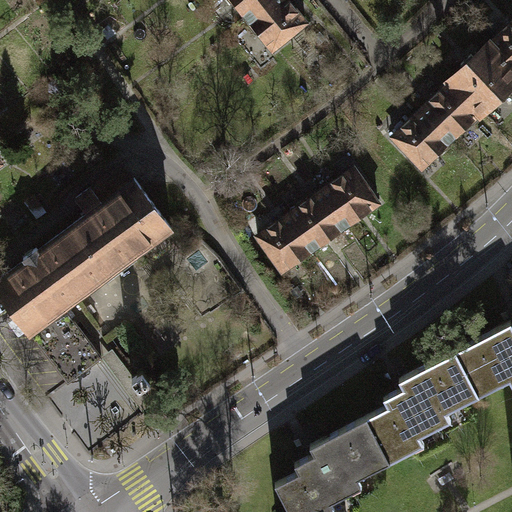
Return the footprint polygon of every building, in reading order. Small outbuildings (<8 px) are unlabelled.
[(232,0),(248,18),(269,0),(232,0)] [(307,21),(289,0),(269,0),(248,18),(273,49),(307,21)] [(511,63),(511,22),(491,42),(511,63)] [(511,84),(511,63),(491,42),(490,40),(474,55),(472,53),(461,63),(463,66),(448,80),(449,82),(479,113),(481,114),(511,84)] [(449,82),(422,108),(451,139),(479,113),(449,82)] [(422,167),(451,139),(422,108),(393,136),(422,167)] [(88,212),(71,225),(85,244),(78,249),(85,258),(77,264),(93,286),(172,227),(135,177),(130,180),(119,165),(76,197),(88,212)] [(355,166),(322,189),(347,225),(379,201),(355,166)] [(322,189),(290,211),(315,247),(347,225),(322,189)] [(283,270),(315,247),(290,211),(258,234),(283,270)] [(65,307),(93,286),(77,264),(85,258),(78,249),(85,244),(71,225),(39,249),(37,247),(23,257),(25,259),(0,278),(0,293),(30,333),(31,333),(65,307)] [(102,357),(65,307),(31,333),(68,383),(102,357)] [(511,321),(511,320),(455,349),(478,393),(511,376),(511,321)] [(113,347),(102,355),(143,410),(154,402),(142,386),(141,387),(133,377),(134,376),(113,347)] [(436,415),(478,393),(455,349),(400,377),(404,385),(384,395),(389,403),(366,415),(389,460),(413,447),(409,439),(440,423),(436,415)] [(134,376),(133,377),(141,387),(142,386),(151,379),(144,369),(134,376)] [(347,481),(389,460),(366,415),(311,444),(315,452),(295,462),(299,470),(276,482),(291,511),(323,511),(320,505),(351,489),(347,481)]
